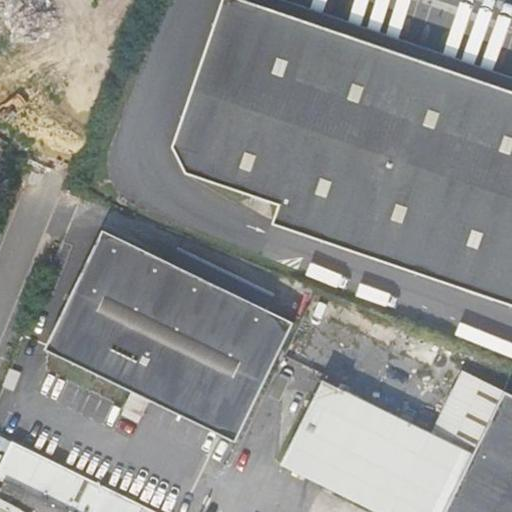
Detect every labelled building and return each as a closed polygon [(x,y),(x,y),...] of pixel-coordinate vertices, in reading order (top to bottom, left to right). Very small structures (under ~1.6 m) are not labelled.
[(511,97),(235,0),(222,0),(170,147),(182,174),(272,206),(266,226),(511,313),(511,97)] [(8,76),(0,93),(0,132),(28,146),(62,75),(38,64),(28,85),(8,76)] [(295,325),(106,227),(45,345),(131,390),(125,400),(142,409),(148,398),(234,442),(295,325)] [(465,461),(495,397),(454,376),(423,439),(465,461)] [(511,511),(511,405),(495,397),(465,461),(423,439),(313,385),(272,470),(358,511),(511,511)] [(14,421),(22,404),(13,400),(6,418),(14,421)] [(145,511),(146,510),(20,446),(0,486),(0,511),(145,511)]
